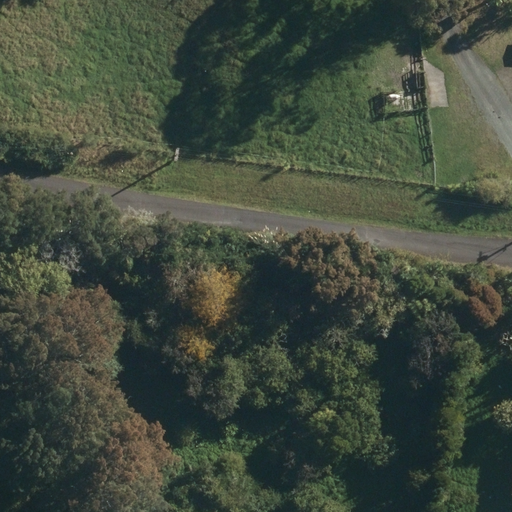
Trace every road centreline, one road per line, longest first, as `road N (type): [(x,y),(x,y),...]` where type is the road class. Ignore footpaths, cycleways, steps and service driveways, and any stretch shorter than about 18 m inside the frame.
road 1 (residential): [(511,254),(0,182)]
road 2 (track): [(511,149),(455,27),(451,0)]
